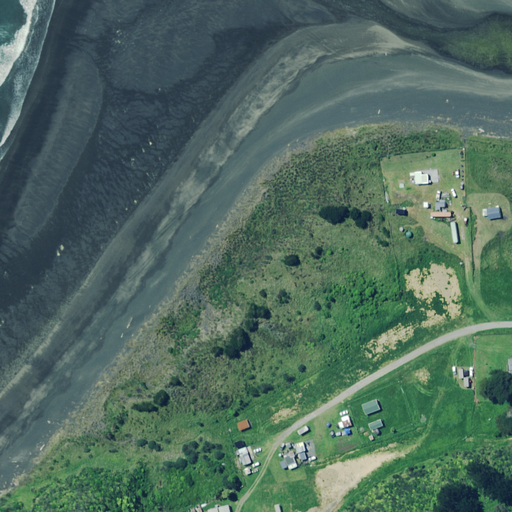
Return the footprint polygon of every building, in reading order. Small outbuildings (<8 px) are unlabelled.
[(440,182),(439,169),(423,170),(424,183),(440,182)] [(502,217),(501,207),(484,209),(485,216),(489,215),(490,219),(502,217)] [(381,409),(378,399),(364,405),(368,415),(381,409)] [(251,427),(247,419),(238,423),(241,431),(251,427)] [(384,426),(382,420),(370,424),(373,430),(384,426)] [(254,445),(237,450),(238,455),(241,454),(245,465),(253,462),(252,459),(255,458),(253,452),(256,451),(254,445)] [(300,466),(293,448),(284,452),(291,469),(300,466)]
